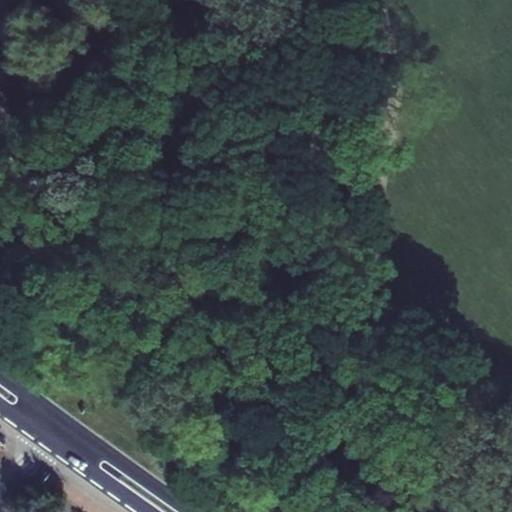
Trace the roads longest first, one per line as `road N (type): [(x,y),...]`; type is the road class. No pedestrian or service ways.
road 1 (secondary): [(191,511),(59,418)]
road 2 (secondary): [(43,438),(147,511)]
